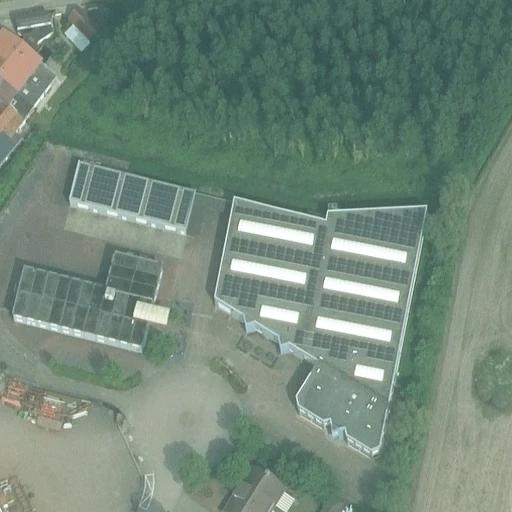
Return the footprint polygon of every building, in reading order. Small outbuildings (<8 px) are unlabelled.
[(77,15),(67,27),(89,44),(99,32),(77,15)] [(13,76),(28,58),(29,58),(39,44),(52,37),(48,17),(16,22),(18,36),(24,41),(18,50),(4,39),(0,44),(0,66),(10,74),(13,76)] [(56,80),(29,58),(28,58),(13,76),(10,74),(2,85),(33,110),(40,101),(56,80)] [(2,85),(10,74),(0,66),(0,149),(6,142),(8,144),(25,123),(34,111),(33,110),(2,85)] [(79,170),(70,209),(188,234),(196,195),(79,170)] [(234,207),(225,258),(195,252),(188,287),(180,286),(176,307),(184,309),(179,337),(208,342),(209,338),(295,391),(268,435),(372,498),(427,216),(328,221),(326,230),(234,207)] [(28,278),(18,325),(147,353),(164,271),(117,261),(110,296),(28,278)] [(66,442),(73,417),(61,414),(55,439),(66,442)] [(86,433),(107,438),(111,423),(90,418),(86,433)] [(272,511),(285,493),(252,472),(234,502),(238,505),(233,511),(272,511)]
